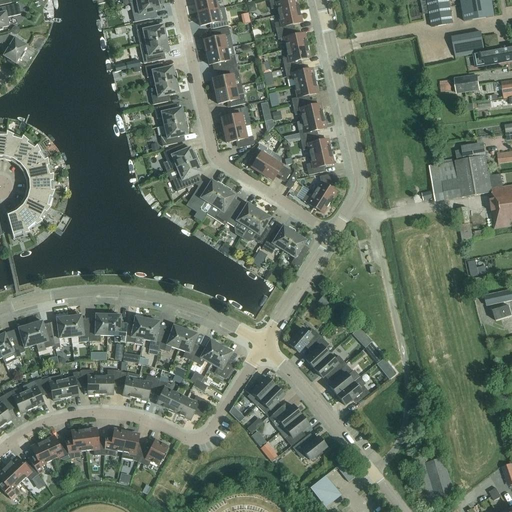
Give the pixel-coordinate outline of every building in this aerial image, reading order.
[(132,12),(135,23),(149,19),(148,13),(159,11),(156,0),(145,0),(136,2),(138,10),(132,12)] [(203,0),(194,2),(197,14),(218,10),(216,3),(222,1),(221,0),(203,0)] [(290,0),(285,1),(284,0),(268,0),(271,10),(277,8),(278,15),(299,11),(296,0),(290,0)] [(417,0),(406,0),(409,16),(419,15),(417,0)] [(453,23),(448,0),(427,0),(432,27),(453,23)] [(494,16),(491,0),(460,0),(465,21),(494,16)] [(18,4),(0,7),(0,30),(3,30),(2,28),(8,26),(6,18),(20,15),(18,4)] [(223,8),(218,10),(197,14),(200,26),(211,24),(213,29),(227,26),(225,15),(223,8)] [(299,11),(278,15),(280,22),(274,24),(277,34),(291,31),(290,26),(302,23),(299,11)] [(145,44),(166,39),(163,26),(151,28),(150,22),(135,26),(138,37),(144,35),(145,44)] [(230,36),(228,28),(213,31),(215,38),(203,41),(206,53),(226,49),(224,37),(230,36)] [(286,51),(307,46),(304,34),(292,36),(291,31),(277,34),(278,40),(284,39),(286,51)] [(485,53),(482,32),(452,38),(455,58),(485,53)] [(8,35),(0,36),(0,43),(3,42),(9,46),(3,56),(8,59),(7,61),(13,65),(14,63),(15,64),(18,58),(20,59),(25,52),(23,51),(26,46),(8,35)] [(145,57),(146,63),(163,60),(161,54),(169,52),(166,39),(145,44),(148,56),(145,57)] [(307,46),(286,51),(288,58),(282,59),(284,70),(299,66),(298,61),(309,58),(307,46)] [(476,68),(511,61),(511,47),(473,55),(476,68)] [(222,70),(236,67),(234,54),(228,56),(226,49),(206,53),(209,65),(220,63),(222,70)] [(125,63),(126,70),(141,66),(139,60),(125,63)] [(160,70),(159,64),(145,67),(147,78),(153,77),(155,85),(175,80),(177,79),(176,72),(173,73),(172,67),(160,70)] [(294,86),(315,81),(312,69),(300,72),(299,66),(284,70),(287,80),(293,79),(294,86)] [(215,92),(235,88),(241,86),(236,67),(222,70),(223,77),(212,80),(215,92)] [(458,94),(470,92),(479,91),(477,75),(455,78),(456,82),(458,94)] [(151,94),(153,105),(168,102),(166,96),(178,94),(175,80),(155,85),(157,93),(151,94)] [(292,105),(307,102),(306,96),(317,94),(315,81),(294,86),(297,98),(291,99),(292,105)] [(505,99),(511,98),(511,81),(501,83),(502,85),(498,86),(498,92),(503,91),(504,94),(503,94),(504,99),(505,99)] [(450,83),(439,83),(439,94),(450,94),(450,83)] [(230,107),(245,104),(242,93),(241,86),(235,88),(215,92),(217,104),(229,102),(230,107)] [(308,107),(307,102),(292,105),(295,116),(301,114),(302,121),(323,117),(320,104),(308,107)] [(154,109),(156,119),(162,118),(164,126),(187,121),(185,113),(183,114),(181,108),(170,111),(168,105),(154,109)] [(232,116),(221,119),(223,131),(244,127),(250,125),(248,118),(246,108),(231,111),(232,116)] [(300,140),(315,137),(314,131),(325,129),(323,117),(302,121),(304,128),(298,130),(300,140)] [(187,121),(164,126),(166,134),(160,136),(162,147),(177,144),(176,138),(187,135),(186,129),(188,129),(187,121)] [(254,144),(252,137),(246,138),(244,130),(244,127),(223,131),(226,143),(238,141),(239,148),(252,145),(254,144)] [(289,140),(298,139),(297,127),(278,130),(279,137),(289,136),(289,140)] [(11,163),(23,137),(22,137),(13,136),(6,133),(3,160),(11,163)] [(23,137),(11,163),(18,167),(36,147),(36,146),(28,142),(23,137)] [(310,157),(331,152),(328,140),(316,142),(315,137),(300,140),(303,151),(309,150),(310,157)] [(464,159),(486,155),(484,145),(483,145),(482,138),(476,139),(477,146),(462,148),(463,152),(457,152),(458,159),(464,158),(464,159)] [(265,155),(268,150),(259,144),(252,156),(257,159),(251,168),(261,175),(271,159),(265,155)] [(36,147),(18,167),(23,174),(47,160),(47,159),(40,153),(36,147)] [(167,173),(198,160),(195,152),(192,153),(190,148),(179,153),(177,147),(163,153),(167,163),(173,161),(176,168),(167,173)] [(511,151),(497,154),(498,164),(511,161),(511,151)] [(331,152),(310,157),(312,164),(306,165),(308,176),(323,172),(322,167),(333,164),(331,152)] [(486,156),(455,161),(455,162),(454,162),(429,167),(433,185),(432,185),(433,190),(421,194),(423,201),(435,198),(436,203),(492,193),(491,190),(503,188),(501,174),(500,174),(500,176),(490,177),(486,156)] [(284,182),(291,172),(271,159),(261,175),(272,182),(278,172),(282,175),(279,179),(284,182)] [(49,167),(47,160),(23,174),(26,181),(53,175),(49,167)] [(198,160),(167,173),(170,181),(172,180),(177,192),(193,185),(190,178),(201,173),(199,168),(201,167),(198,160)] [(290,190),(296,181),(294,172),(285,186),(290,190)] [(314,193),(329,203),(336,193),(327,187),(331,181),(333,180),(331,174),(319,177),(320,183),(314,193)] [(54,192),(52,183),(53,175),(26,181),(26,190),(54,192)] [(190,199),(201,207),(200,208),(201,211),(205,213),(207,213),(223,188),(211,181),(205,191),(198,187),(190,199)] [(511,226),(511,186),(503,188),(491,190),(492,193),(493,199),(490,200),(495,229),(511,226)] [(228,206),(234,196),(229,193),(231,191),(225,187),(223,189),(223,188),(207,213),(206,215),(224,226),(226,222),(234,210),(228,206)] [(24,198),(50,208),(51,199),(54,192),(26,190),(24,198)] [(309,190),(302,201),(323,214),(329,203),(314,193),(309,190)] [(50,208),(24,198),(20,205),(42,223),(42,222),(45,214),(50,208)] [(236,211),(228,223),(234,228),(233,229),(235,234),(241,239),(259,211),(247,204),(241,214),(236,211)] [(42,223),(20,205),(14,210),(29,234),(35,227),(42,223)] [(29,234),(14,210),(6,213),(6,214),(7,216),(13,241),(14,240),(22,236),(29,234)] [(270,218),(259,211),(241,239),(247,243),(253,241),(254,240),(261,244),(269,232),(264,228),(270,218)] [(283,251),(294,234),(294,233),(295,231),(289,227),(288,230),(283,226),(276,237),(271,233),(262,248),(272,254),(276,247),(283,251)] [(302,248),(306,241),(294,234),(283,251),(294,258),(291,263),(297,267),(307,251),(302,248)] [(260,266),(263,260),(257,256),(253,262),(260,266)] [(511,300),(511,289),(484,297),(486,307),(511,300)] [(336,306),(323,295),(317,302),(330,313),(336,306)] [(508,306),(492,311),(495,322),(511,317),(508,306)] [(95,327),(89,327),(89,342),(94,342),(99,342),(100,336),(107,336),(108,315),(95,315),(95,327)] [(120,316),(108,315),(107,336),(114,336),(114,342),(119,343),(124,343),(126,328),(120,328),(120,316)] [(82,327),(81,316),(68,317),(71,338),(78,337),(79,343),(84,342),(89,342),(89,327),(82,327)] [(51,332),(54,346),(55,346),(54,344),(59,343),(59,339),(71,338),(68,317),(56,319),(57,331),(51,332)] [(126,328),(124,343),(129,344),(134,345),(135,339),(143,340),(147,320),(134,317),(132,329),(126,328)] [(157,334),(159,322),(147,320),(143,340),(150,341),(148,350),(148,354),(157,356),(158,352),(163,335),(157,334)] [(54,346),(51,332),(45,333),(42,322),(30,325),(36,345),(43,343),(44,349),(49,347),(54,346)] [(18,329),(21,340),(15,342),(19,353),(20,354),(21,356),(25,355),(24,352),(25,352),(24,349),(36,345),(30,325),(18,329)] [(163,335),(158,352),(159,350),(169,353),(171,347),(178,350),(185,330),(173,326),(169,337),(163,335)] [(298,353),(306,344),(310,348),(320,337),(317,334),(312,329),(308,334),(302,329),(288,345),(298,353)] [(197,334),(185,330),(178,350),(184,352),(182,358),(187,360),(192,362),(198,348),(193,346),(197,334)] [(9,345),(4,334),(0,335),(0,354),(2,358),(8,355),(11,360),(16,358),(21,356),(20,354),(19,353),(15,342),(9,345)] [(320,337),(310,348),(314,352),(305,360),(313,369),(329,355),(324,350),(328,345),(325,342),(320,337)] [(210,340),(204,351),(198,348),(192,362),(197,364),(201,366),(204,361),(211,364),(221,346),(210,340)] [(232,352),(221,346),(211,364),(217,368),(214,373),(225,380),(233,368),(226,363),(232,352)] [(334,374),(346,365),(342,360),(338,356),(334,360),(329,355),(313,369),(322,378),(331,370),(334,374)] [(338,379),(329,386),(336,396),(359,378),(354,371),(352,372),(350,369),(346,365),(334,374),(338,379)] [(186,371),(176,367),(173,374),(183,378),(186,371)] [(61,381),(65,399),(77,396),(75,386),(81,385),(80,371),(80,373),(72,373),(73,378),(61,381)] [(100,395),(100,377),(93,377),(93,371),(87,371),(80,371),(81,385),(87,384),(87,395),(100,395)] [(118,385),(120,372),(112,371),(107,371),(107,377),(100,377),(100,395),(112,395),(112,384),(118,385)] [(124,386),(122,396),(135,399),(138,381),(126,378),(127,373),(120,373),(120,372),(118,385),(124,386)] [(138,381),(135,399),(147,401),(149,391),(155,393),(159,380),(152,377),(147,376),(145,382),(138,381)] [(61,381),(49,383),(48,378),(41,381),(41,380),(45,392),(51,391),(53,401),(65,399),(61,381)] [(245,391),(249,396),(252,393),(260,401),(275,387),(266,378),(258,386),(254,382),(245,391)] [(344,406),(354,398),(357,403),(369,393),(362,385),(363,384),(361,381),(359,378),(336,396),(344,406)] [(31,390),(24,392),(32,409),(43,404),(39,394),(45,392),(41,380),(33,382),(28,384),(31,390)] [(161,395),(156,404),(168,410),(176,393),(169,390),(171,386),(167,384),(159,381),(159,380),(155,393),(161,395)] [(207,386),(196,380),(193,386),(204,392),(207,386)] [(260,401),(256,406),(265,414),(268,419),(279,409),(276,404),(284,395),(275,387),(260,401)] [(16,404),(20,414),(32,409),(24,392),(18,395),(15,390),(11,392),(4,395),(11,407),(16,404)] [(179,415),(187,399),(176,393),(168,410),(179,415)] [(12,419),(5,410),(11,407),(4,395),(0,397),(0,424),(1,426),(12,419)] [(190,421),(194,411),(201,415),(209,403),(196,396),(193,402),(187,399),(179,415),(190,421)] [(280,432),(301,416),(293,406),(283,413),(279,409),(268,419),(272,422),(280,432)] [(280,432),(291,446),(303,437),(299,433),(308,425),(301,416),(280,432)] [(263,424),(258,419),(247,429),(251,434),(263,424)] [(97,441),(96,429),(84,430),(86,451),(93,450),(94,456),(99,455),(104,456),(105,441),(97,441)] [(105,441),(104,456),(109,456),(114,457),(115,451),(122,452),(126,432),(114,429),(112,441),(105,441)] [(73,444),(66,445),(70,460),(74,458),(79,458),(79,452),(86,451),(84,430),(71,432),(73,444)] [(133,461),(138,463),(143,449),(136,446),(139,434),(126,432),(122,452),(121,458),(133,461)] [(257,432),(251,437),(259,447),(265,443),(257,432)] [(59,447),(54,437),(42,442),(51,461),(58,458),(60,463),(65,461),(70,460),(66,445),(59,447)] [(306,437),(292,448),(300,458),(305,454),(310,460),(314,457),(316,459),(322,453),(321,451),(326,447),(318,437),(311,443),(306,437)] [(167,454),(164,453),(167,447),(155,440),(149,451),(143,449),(138,463),(143,464),(147,467),(150,461),(158,465),(161,460),(163,461),(167,454)] [(31,447),(36,458),(30,462),(38,474),(42,472),(47,469),(45,464),(51,461),(42,442),(31,447)] [(442,449),(412,458),(426,506),(456,497),(442,449)] [(267,457),(271,461),(275,458),(272,453),(267,457)] [(6,467),(21,482),(27,476),(31,480),(35,477),(38,474),(30,462),(24,466),(16,457),(6,467)] [(122,462),(121,475),(131,477),(133,463),(122,462)] [(329,477),(336,484),(348,473),(341,465),(329,477)] [(505,480),(511,477),(511,468),(511,465),(501,468),(505,480)] [(0,489),(11,500),(19,492),(15,488),(21,482),(6,467),(0,472),(0,479),(5,485),(0,489)] [(324,477),(310,489),(319,501),(324,506),(338,495),(334,489),(324,477)] [(489,493),(494,501),(501,497),(496,488),(489,493)]
